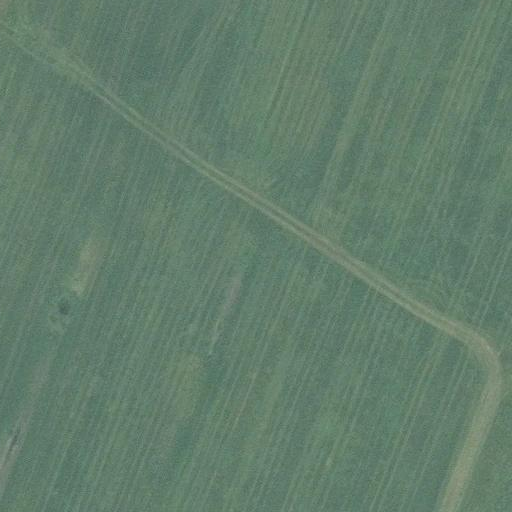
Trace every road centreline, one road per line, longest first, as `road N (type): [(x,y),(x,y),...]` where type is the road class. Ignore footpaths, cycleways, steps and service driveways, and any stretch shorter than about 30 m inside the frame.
road 1 (residential): [(411,219),(91,76),(131,0)]
road 2 (residential): [(372,511),(411,219)]
